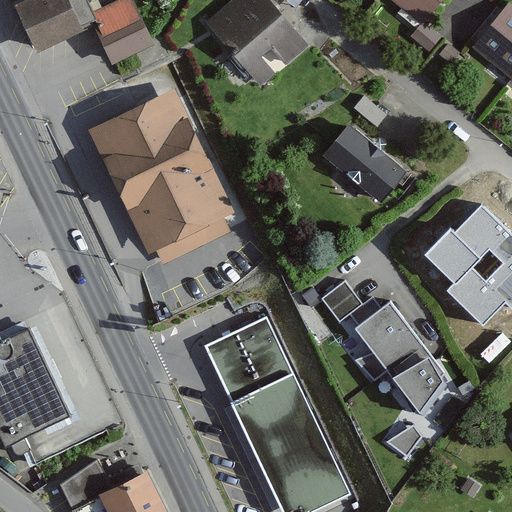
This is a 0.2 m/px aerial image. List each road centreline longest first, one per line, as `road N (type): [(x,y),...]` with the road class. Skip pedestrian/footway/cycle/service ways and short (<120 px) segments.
road 1 (secondary): [(195,511),(0,94)]
road 2 (residential): [(511,163),(320,6)]
